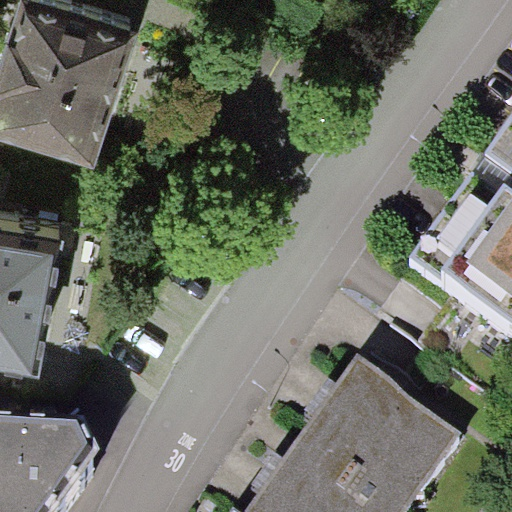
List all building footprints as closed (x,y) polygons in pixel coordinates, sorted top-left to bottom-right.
[(15,0),(0,40),(0,112),(80,143),(126,23),(66,0),(15,0)] [(415,271),(511,338),(511,134),(487,169),(415,271)] [(0,333),(28,338),(48,223),(0,214),(0,333)] [(405,511),(455,439),(357,372),(280,484),(259,511),(405,511)] [(0,450),(0,511),(50,511),(93,453),(0,450)]
